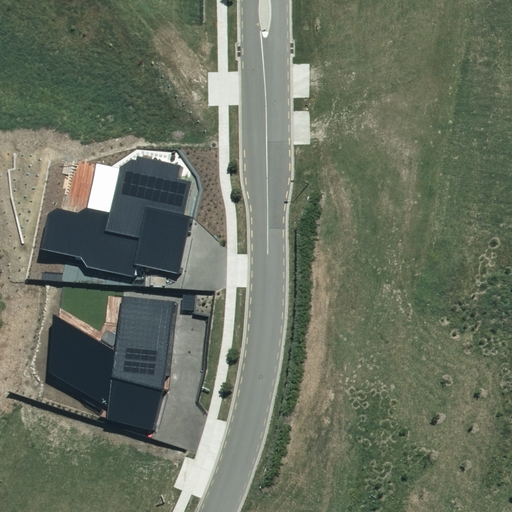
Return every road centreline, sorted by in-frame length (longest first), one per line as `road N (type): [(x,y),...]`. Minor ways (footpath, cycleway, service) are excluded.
road 1 (residential): [(217,511),(247,424),(263,340),(262,60)]
road 2 (unknown): [(263,86),(0,66)]
